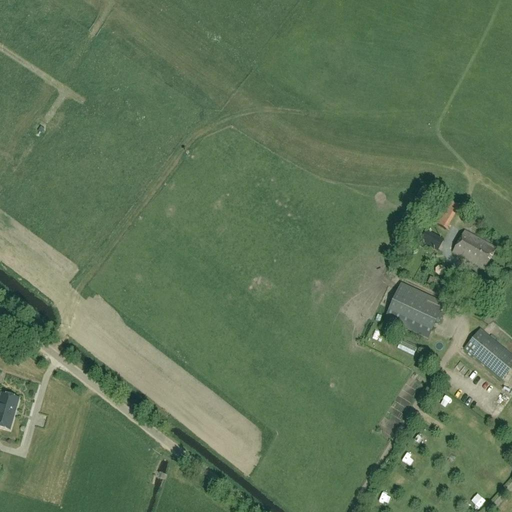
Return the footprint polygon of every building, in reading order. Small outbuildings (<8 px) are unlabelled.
[(444,230),(459,209),(451,203),(436,225),(444,230)] [(438,252),(444,240),(426,230),(420,242),(438,252)] [(485,271),(497,249),(464,231),(452,253),(485,271)] [(454,296),(461,281),(451,277),(449,281),(446,279),(441,291),(454,296)] [(440,313),(445,304),(401,284),(384,319),(421,336),(425,328),(432,331),(436,323),(439,324),(443,315),(440,313)] [(502,380),(511,368),(511,356),(480,330),(465,349),(502,380)] [(453,369),(462,375),(466,369),(457,363),(453,369)] [(19,399),(2,394),(0,400),(0,427),(10,430),(19,399)] [(465,413),(459,420),(464,425),(471,418),(465,413)] [(478,422),(471,430),(479,437),(486,429),(478,422)] [(412,470),(417,461),(408,456),(403,465),(412,470)] [(493,493),(498,487),(491,481),(486,488),(493,493)] [(479,494),(474,499),(481,506),(486,501),(479,494)]
